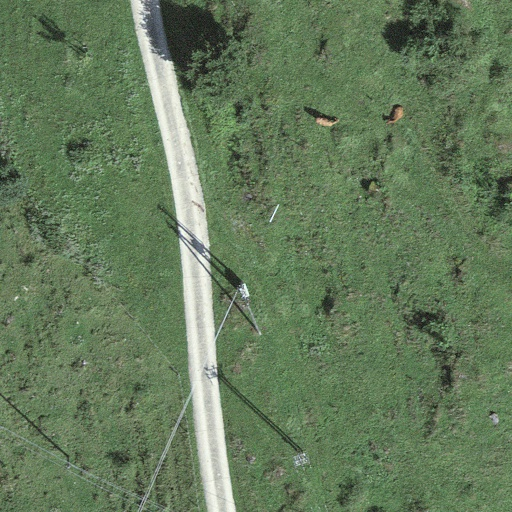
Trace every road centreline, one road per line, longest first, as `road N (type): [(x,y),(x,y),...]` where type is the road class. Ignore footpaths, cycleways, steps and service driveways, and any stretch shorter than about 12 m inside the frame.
road 1 (track): [(201,313),(197,243),(148,0)]
road 2 (track): [(225,511),(201,313)]
